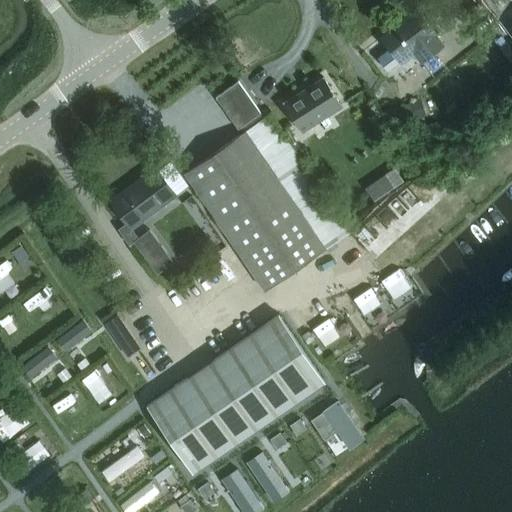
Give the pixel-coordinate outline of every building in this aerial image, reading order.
[(511,26),(511,0),(494,0),(491,3),(511,26)] [(378,59),(387,72),(400,62),(413,52),(420,61),(443,44),(416,10),(381,37),(390,49),(378,59)] [(324,77),(283,101),(300,130),(341,106),(324,77)] [(237,128),(260,113),(238,81),(215,96),(237,128)] [(408,122),(427,116),(421,99),(402,105),(408,122)] [(244,131),(184,172),(196,188),(264,288),(323,247),(244,131)] [(130,227),(175,194),(155,167),(110,200),(130,227)] [(137,294),(120,305),(141,336),(158,325),(137,294)] [(267,421),(325,381),(278,313),(146,404),(193,472),(194,471),(211,459),(245,436),(267,421)] [(117,315),(111,318),(122,335),(116,339),(127,355),(139,347),(117,315)] [(85,328),(76,338),(86,347),(95,337),(85,328)] [(70,364),(85,351),(71,335),(56,347),(70,364)] [(88,365),(98,381),(116,371),(106,354),(88,365)] [(338,403),(325,411),(352,450),(365,441),(338,403)] [(144,459),(137,448),(104,473),(112,483),(144,459)] [(261,455),(248,463),(275,502),(288,493),(261,455)] [(235,471),(223,480),(244,511),(258,511),(262,510),(235,471)] [(133,511),(157,495),(149,484),(122,504),(127,511),(133,511)] [(187,511),(178,499),(161,511),(187,511)]
